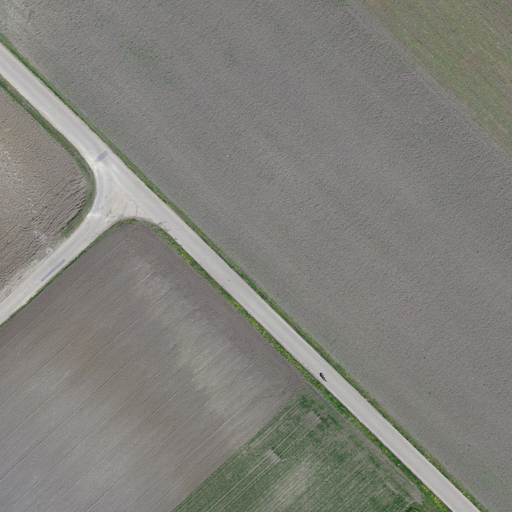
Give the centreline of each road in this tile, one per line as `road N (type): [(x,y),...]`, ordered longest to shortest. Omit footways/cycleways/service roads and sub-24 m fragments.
road 1 (unclassified): [(475,511),(130,175)]
road 2 (unclassified): [(130,175),(0,43)]
road 3 (unclassified): [(130,175),(0,298)]
